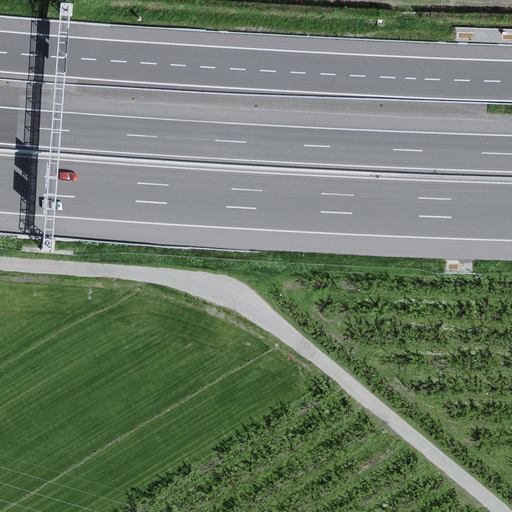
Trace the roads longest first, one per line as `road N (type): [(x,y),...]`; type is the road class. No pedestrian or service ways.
road 1 (unclassified): [(501,511),(316,356),(240,306),(164,276),(0,262)]
road 2 (motorway): [(511,80),(0,50)]
road 3 (motorway): [(511,152),(0,123)]
road 4 (motorway): [(0,181),(511,209)]
